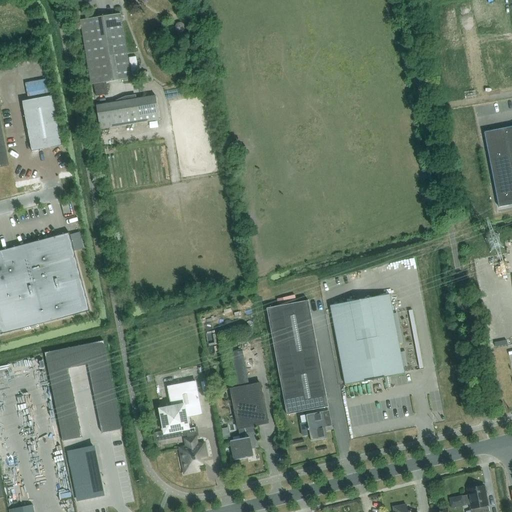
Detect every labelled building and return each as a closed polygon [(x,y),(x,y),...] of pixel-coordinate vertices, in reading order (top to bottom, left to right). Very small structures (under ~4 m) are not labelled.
[(511,12),(510,2),(474,9),(491,96),(511,92),(511,12)] [(453,13),(428,18),(445,105),(470,100),(453,13)] [(120,14),(80,20),(90,85),(130,78),(120,14)] [(177,24),(175,27),(176,30),(179,32),(183,31),(184,28),(183,25),(180,23),(177,24)] [(136,57),(129,58),(132,80),(139,78),(136,57)] [(52,96),(22,102),(32,151),(62,146),(52,96)] [(156,96),(155,96),(136,100),(135,96),(126,97),(125,97),(110,104),(97,106),(96,106),(100,129),(159,120),(156,96)] [(0,167),(9,166),(0,119),(0,167)] [(511,126),(484,132),(498,208),(511,205),(511,126)] [(79,232),(70,235),(74,251),(84,249),(79,232)] [(0,334),(90,311),(69,233),(0,251),(0,334)] [(404,373),(404,372),(389,294),(330,306),(345,385),(404,373)] [(287,415),(328,407),(308,300),(267,308),(287,415)] [(69,369),(88,365),(102,433),(122,429),(104,341),(48,352),(45,353),(63,441),(82,437),(69,369)] [(235,385),(249,382),(243,350),(228,353),(235,385)] [(165,433),(188,428),(186,417),(202,414),(196,382),(168,387),(172,408),(161,410),(165,433)] [(260,383),(231,389),(238,429),(240,428),(241,435),(240,435),(241,439),(233,440),(237,460),(253,457),(253,456),(250,444),(257,443),(255,432),(254,426),(268,423),(260,383)] [(311,441),(327,438),(325,427),(322,427),(321,421),(323,420),(322,412),(306,415),(308,422),(300,423),(303,436),(310,435),(311,441)] [(153,433),(154,442),(166,440),(164,431),(153,433)] [(195,438),(188,439),(189,447),(180,449),(182,459),(181,459),(182,467),(184,466),(185,472),(198,470),(196,464),(201,463),(200,459),(205,458),(206,458),(203,444),(197,445),(195,438)] [(93,447),(69,452),(70,459),(69,459),(70,463),(71,463),(79,501),(103,496),(93,447)] [(468,495),(463,496),(464,505),(470,504),(471,511),(489,511),(484,486),(467,489),(468,495)]
